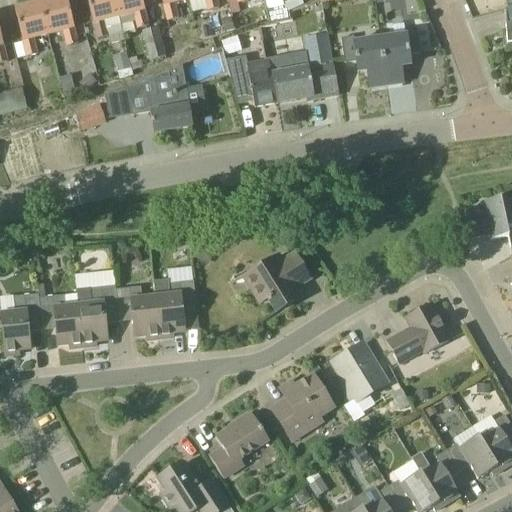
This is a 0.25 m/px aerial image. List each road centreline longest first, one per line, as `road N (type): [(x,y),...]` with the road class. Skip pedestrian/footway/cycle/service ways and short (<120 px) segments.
road 1 (unclassified): [(0,212),(133,181),(481,127)]
road 2 (residential): [(511,376),(459,276),(441,264),(419,265),(258,363),(209,371)]
road 3 (residential): [(0,392),(209,371)]
road 4 (residential): [(87,511),(170,422),(202,400),(209,371)]
road 5 (residential): [(481,127),(442,0)]
road 6 (residential): [(67,511),(0,400)]
